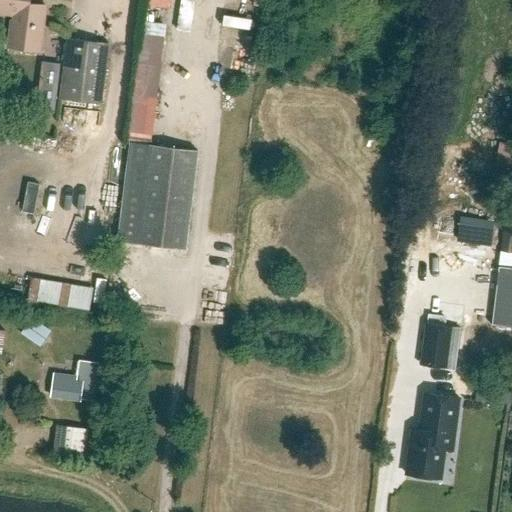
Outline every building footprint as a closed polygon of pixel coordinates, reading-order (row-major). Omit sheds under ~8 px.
[(41,52),(47,6),(29,4),(30,0),(0,0),(0,13),(16,15),(15,21),(12,21),(9,48),(41,52)] [(102,105),(109,44),(68,39),(61,100),(102,105)] [(222,44),(216,79),(230,82),(237,47),(222,44)] [(54,112),(60,64),(43,62),(37,110),(54,112)] [(128,161),(118,242),(137,244),(185,250),(198,151),(150,145),(130,142),(128,161)] [(511,144),(500,143),(497,166),(511,167),(511,144)] [(34,213),(40,186),(28,183),(23,211),(34,213)] [(485,242),(486,217),(451,216),(450,241),(485,242)] [(511,327),(511,269),(498,268),(491,325),(511,327)] [(35,297),(96,310),(101,287),(40,273),(35,297)] [(48,330),(33,319),(24,331),(41,342),(48,330)] [(456,370),(461,328),(425,323),(419,365),(428,366),(428,367),(438,368),(438,367),(456,370)] [(94,401),(98,360),(79,358),(77,376),(52,373),(49,398),(81,402),(81,399),(94,401)] [(21,407),(24,385),(13,384),(10,405),(21,407)] [(406,475),(432,478),(441,479),(444,450),(452,451),(458,398),(424,394),(420,430),(412,429),(406,475)] [(56,425),(52,453),(84,457),(88,429),(56,425)]
